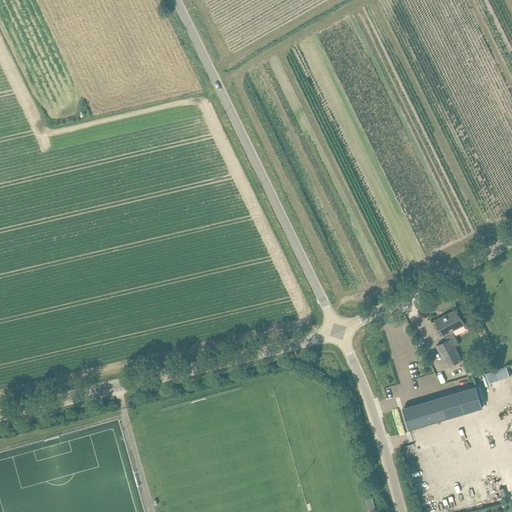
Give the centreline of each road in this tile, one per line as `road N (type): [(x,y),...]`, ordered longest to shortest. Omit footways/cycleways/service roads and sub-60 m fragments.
road 1 (unclassified): [(336,329),(176,0)]
road 2 (tertiary): [(0,414),(336,329)]
road 3 (tertiary): [(336,329),(511,240)]
road 4 (unclassified): [(400,511),(375,421),(336,329)]
